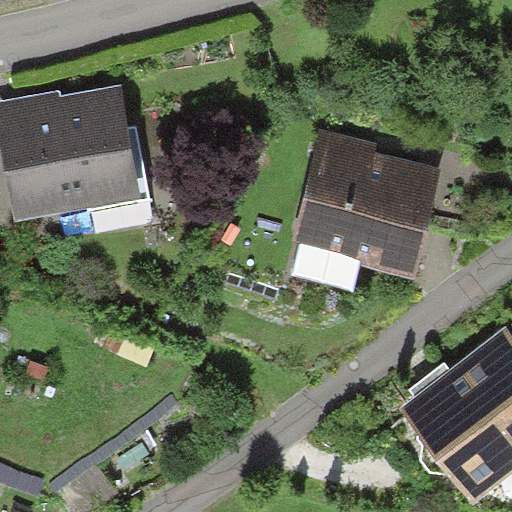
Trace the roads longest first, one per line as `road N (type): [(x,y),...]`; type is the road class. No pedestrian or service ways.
road 1 (residential): [(511,250),(160,511)]
road 2 (residential): [(0,41),(161,0)]
